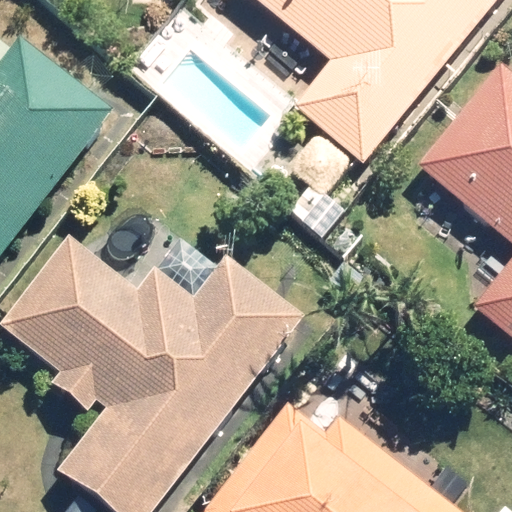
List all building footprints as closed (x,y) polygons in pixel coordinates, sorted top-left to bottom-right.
[(223,0),(319,77),(286,118),(358,176),(498,0),(223,0)] [(0,265),(104,127),(8,55),(0,65),(0,265)] [(511,94),(496,81),(414,186),(511,262),(511,272),(473,322),(511,352),(511,94)] [(74,511),(153,511),(296,337),(214,271),(185,306),(151,279),(131,304),(66,252),(0,333),(0,352),(47,390),(38,401),(73,429),(84,416),(97,426),(46,489),(74,511)] [(436,511),(336,435),(320,456),(278,423),(209,511),(436,511)]
